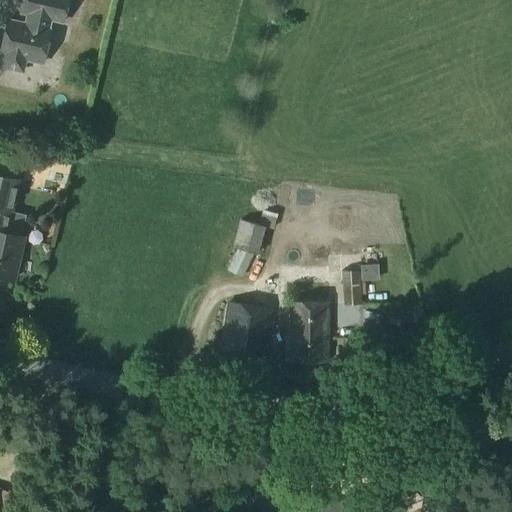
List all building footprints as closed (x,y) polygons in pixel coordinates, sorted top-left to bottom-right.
[(7,20),(0,48),(0,54),(8,56),(5,68),(21,72),(24,60),(41,64),(49,30),(47,30),(50,20),(62,23),(66,0),(22,0),(20,13),(27,15),(25,24),(7,20)] [(0,176),(0,280),(1,280),(4,278),(14,280),(22,239),(23,237),(22,236),(26,217),(10,214),(18,180),(0,176)] [(236,249),(226,271),(243,277),(253,253),(257,254),(265,226),(239,220),(232,248),(236,249)] [(362,272),(340,272),(342,305),(362,304),(362,272)] [(271,283),(270,299),(284,299),(284,284),(282,284),(282,283),(282,282),(281,280),(280,279),(278,279),(277,279),(275,279),(274,280),(273,280),(272,282),(271,283)] [(286,302),(285,360),(328,361),(329,303),(286,302)] [(230,303),(222,348),(265,355),(272,310),(230,303)] [(419,484),(417,507),(459,511),(461,488),(419,484)] [(0,488),(0,506),(12,509),(16,493),(0,488)] [(344,511),(342,501),(272,511),(344,511)]
